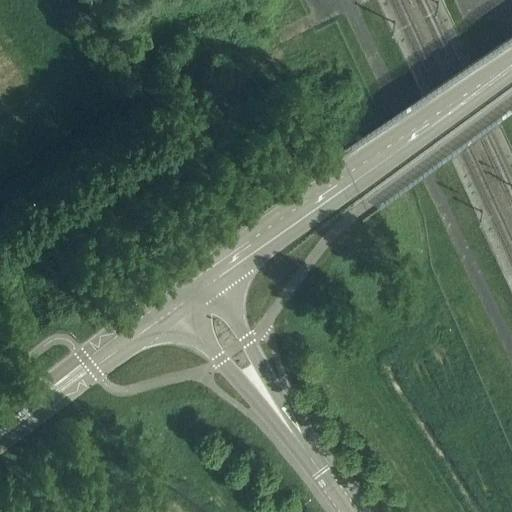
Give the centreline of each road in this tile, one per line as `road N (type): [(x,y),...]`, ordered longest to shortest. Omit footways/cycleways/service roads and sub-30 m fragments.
road 1 (track): [(0,283),(205,127),(308,19)]
road 2 (secondary): [(194,286),(511,65)]
road 3 (secondary): [(347,511),(194,286)]
road 4 (secondary): [(0,429),(194,286)]
